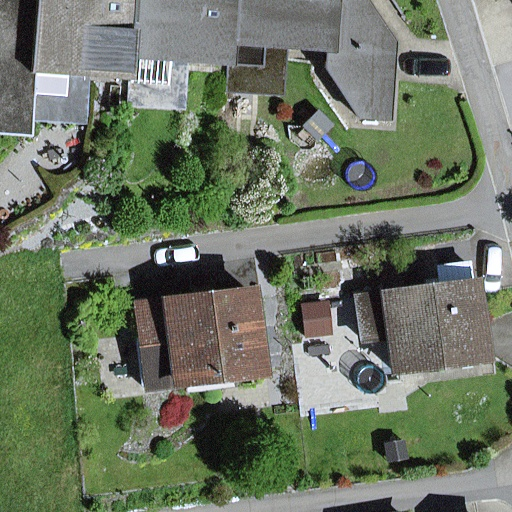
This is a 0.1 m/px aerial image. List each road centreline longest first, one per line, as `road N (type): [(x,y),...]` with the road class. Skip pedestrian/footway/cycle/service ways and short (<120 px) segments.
road 1 (residential): [(61,268),(511,209)]
road 2 (residential): [(511,477),(251,511)]
road 3 (residential): [(511,188),(451,0)]
